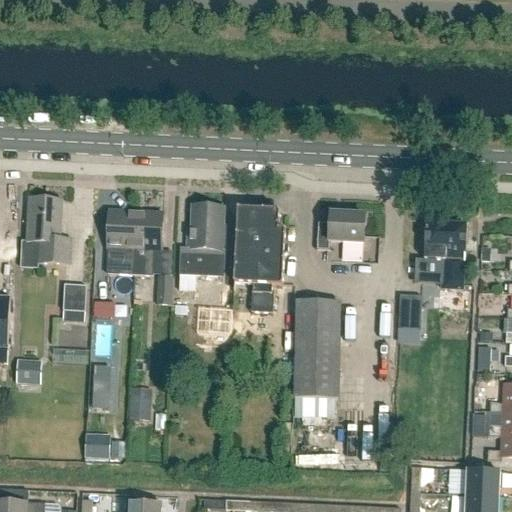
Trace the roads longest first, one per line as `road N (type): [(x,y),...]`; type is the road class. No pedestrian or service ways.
road 1 (tertiary): [(511,164),(0,139)]
road 2 (unclassified): [(511,13),(218,0)]
